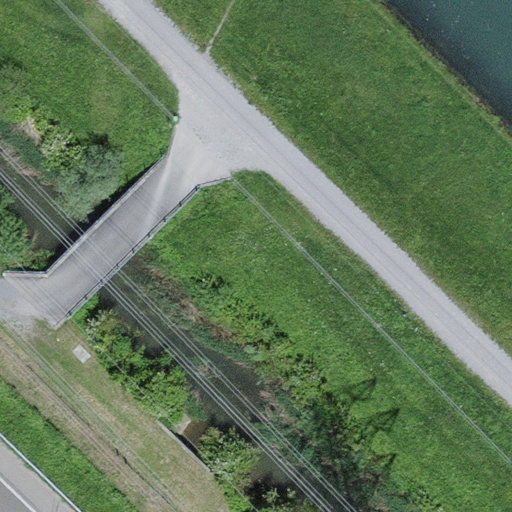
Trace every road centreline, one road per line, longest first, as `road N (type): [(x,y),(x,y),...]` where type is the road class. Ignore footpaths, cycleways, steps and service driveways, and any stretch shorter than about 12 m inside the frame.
road 1 (track): [(126,0),(511,383)]
road 2 (track): [(242,115),(62,291),(31,303),(0,294)]
